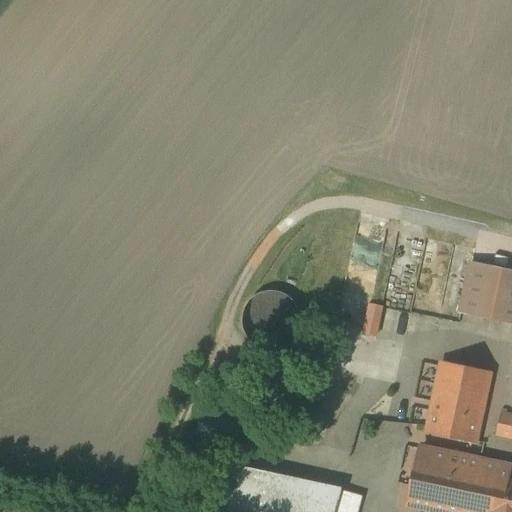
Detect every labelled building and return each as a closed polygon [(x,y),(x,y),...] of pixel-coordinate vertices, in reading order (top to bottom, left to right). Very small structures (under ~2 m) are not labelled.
[(494,267),(472,262),(461,312),(483,317),(494,267)] [(511,270),(494,267),(483,317),(501,321),(511,270)] [(511,270),(501,321),(511,323),(511,270)] [(299,331),(301,320),(299,309),(292,299),(283,293),(272,291),(261,294),(251,300),(245,310),(243,321),(246,332),(252,341),(262,347),(273,349),(284,347),(293,340),(299,331)] [(367,334),(384,338),(391,306),(374,303),(367,334)] [(490,375),(443,365),(429,430),(428,431),(476,441),(476,440),(490,375)] [(511,415),(502,413),(497,435),(511,438),(511,415)] [(489,462),(421,448),(409,505),(441,511),(511,511),(511,475),(509,475),(511,468),(489,463),(489,462)] [(335,511),(342,490),(230,466),(220,511),(335,511)]
